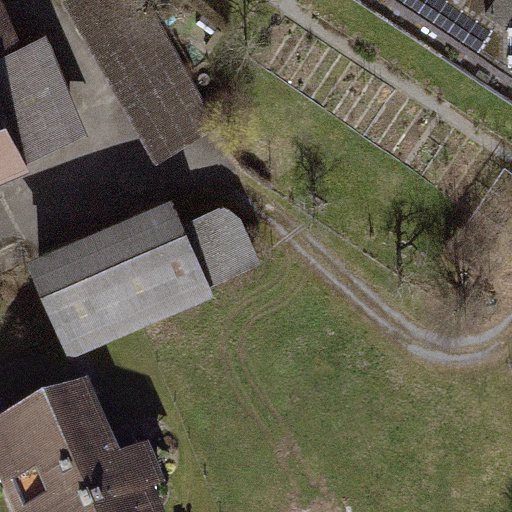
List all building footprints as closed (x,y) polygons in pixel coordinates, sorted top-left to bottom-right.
[(0,0),(0,156),(60,132),(9,12),(3,0),(0,0)] [(217,120),(152,0),(78,0),(161,151),(217,120)] [(511,0),(388,0),(511,80),(511,0)] [(16,252),(58,347),(131,315),(201,284),(160,189),(16,252)] [(153,511),(96,381),(0,423),(0,511),(153,511)]
